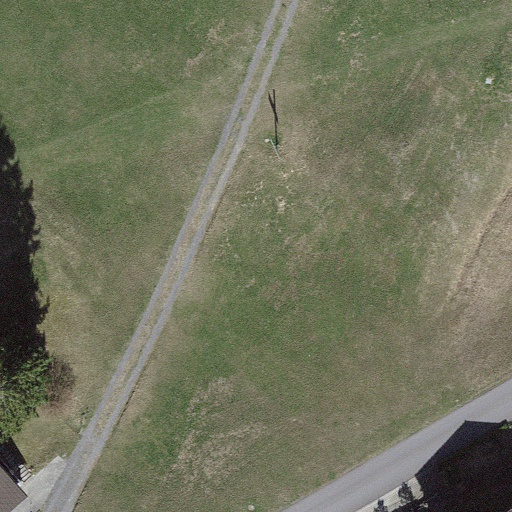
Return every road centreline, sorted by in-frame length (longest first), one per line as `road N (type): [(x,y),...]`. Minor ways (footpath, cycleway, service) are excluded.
road 1 (track): [(54,511),(288,0)]
road 2 (unclassified): [(511,404),(324,511)]
